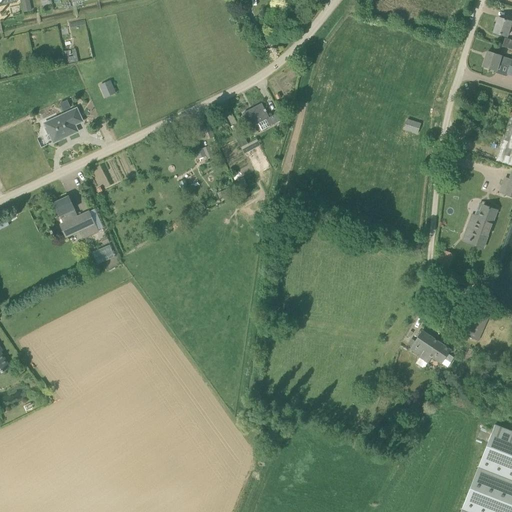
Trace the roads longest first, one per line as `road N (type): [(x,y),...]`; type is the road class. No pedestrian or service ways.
road 1 (unclassified): [(0,202),(240,89),(293,50),(335,0)]
road 2 (unclassified): [(428,274),(444,132),(482,0)]
